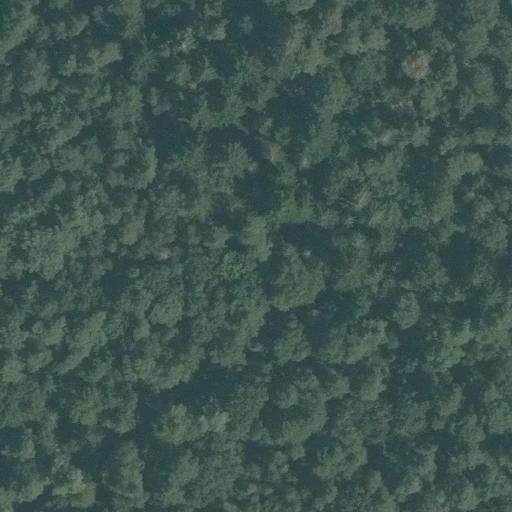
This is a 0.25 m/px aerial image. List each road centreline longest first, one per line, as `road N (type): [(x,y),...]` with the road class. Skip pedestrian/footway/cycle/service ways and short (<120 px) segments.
road 1 (track): [(511,167),(3,511)]
road 2 (track): [(415,511),(81,0)]
